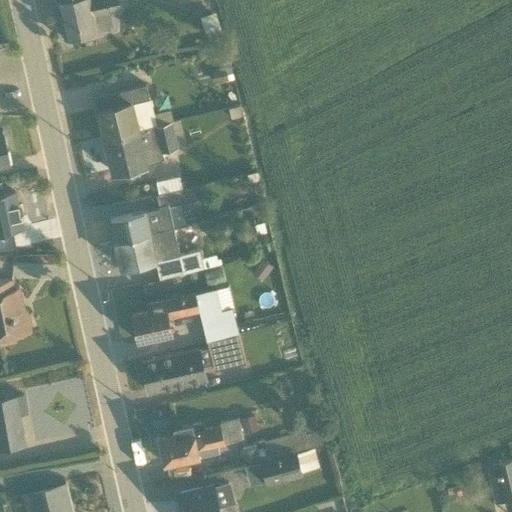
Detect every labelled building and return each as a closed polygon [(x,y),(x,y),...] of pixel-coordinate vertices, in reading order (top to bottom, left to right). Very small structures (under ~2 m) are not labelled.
[(55,0),(63,38),(107,30),(103,12),(120,9),(117,0),(55,0)] [(103,137),(170,121),(167,109),(153,112),(146,83),(93,96),(103,137)] [(170,121),(103,137),(111,171),(163,158),(161,151),(177,147),(170,121)] [(110,218),(115,240),(150,232),(173,226),(168,205),(199,197),(196,183),(155,193),(158,207),(110,218)] [(14,191),(0,194),(0,231),(21,227),(14,191)] [(150,232),(115,240),(121,267),(154,260),(158,278),(203,268),(198,249),(200,249),(194,222),(173,226),(179,253),(156,258),(150,232)] [(13,277),(0,279),(0,340),(14,338),(13,334),(32,330),(27,308),(23,309),(19,290),(16,291),(13,277)] [(199,309),(206,340),(238,333),(226,285),(146,304),(147,310),(131,314),(137,340),(172,332),(168,317),(199,309)] [(238,333),(206,340),(208,346),(142,362),(148,390),(206,377),(203,364),(211,362),(213,369),(245,361),(238,333)] [(0,396),(0,445),(21,442),(15,411),(24,409),(21,393),(0,396)] [(316,406),(299,410),(304,429),(321,425),(316,406)] [(253,414),(241,417),(245,431),(257,428),(253,414)] [(174,434),(158,437),(164,463),(199,455),(199,456),(218,452),(217,445),(243,439),(237,416),(220,420),(221,423),(203,427),(202,420),(172,427),(174,434)] [(268,456),(313,445),(326,442),(323,429),(304,433),(303,430),(264,440),(268,456)] [(268,456),(261,459),(262,461),(244,465),(248,484),(265,480),(266,485),(302,475),(301,471),(318,466),(313,445),(268,456)] [(256,447),(240,450),(243,463),(258,459),(256,447)] [(511,511),(511,457),(486,464),(494,500),(504,498),(506,511),(511,511)] [(229,480),(179,491),(183,511),(220,511),(219,505),(234,502),(229,480)] [(71,511),(64,481),(23,491),(27,511),(71,511)]
